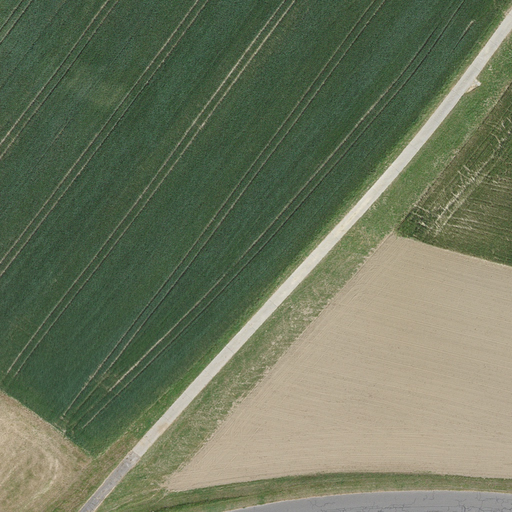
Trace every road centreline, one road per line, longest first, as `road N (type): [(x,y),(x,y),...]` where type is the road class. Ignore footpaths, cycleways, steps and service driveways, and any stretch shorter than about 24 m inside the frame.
road 1 (track): [(511,20),(335,237),(83,511)]
road 2 (unclassified): [(511,488),(422,483),(284,511)]
